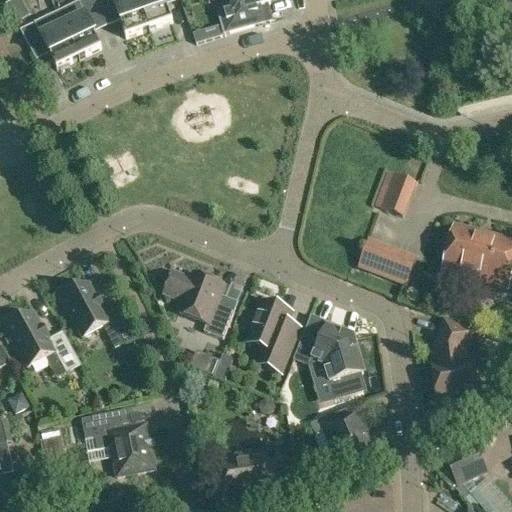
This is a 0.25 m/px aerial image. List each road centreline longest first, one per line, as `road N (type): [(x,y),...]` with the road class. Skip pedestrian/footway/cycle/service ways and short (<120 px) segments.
road 1 (residential): [(0,158),(170,73),(320,33)]
road 2 (residential): [(278,263),(358,292),(396,325),(413,511)]
road 3 (residential): [(194,511),(171,394),(145,317),(102,235)]
road 4 (residential): [(511,121),(438,139),(324,100)]
road 5 (residential): [(102,235),(153,221),(278,263)]
road 6 (residential): [(278,263),(324,100)]
